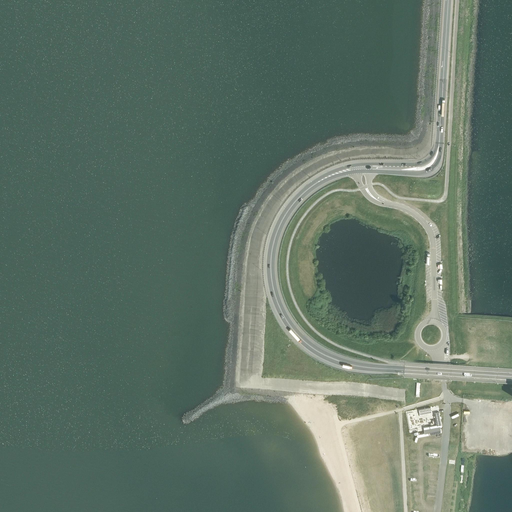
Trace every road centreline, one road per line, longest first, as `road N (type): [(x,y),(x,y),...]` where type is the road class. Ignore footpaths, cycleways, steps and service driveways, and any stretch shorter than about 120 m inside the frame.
road 1 (primary): [(511,377),(343,363),(290,327),(270,275),(279,224),(311,185),(355,168)]
road 2 (unclassified): [(432,321),(431,235),(416,215),(368,193)]
road 3 (trunk): [(439,134),(448,0)]
